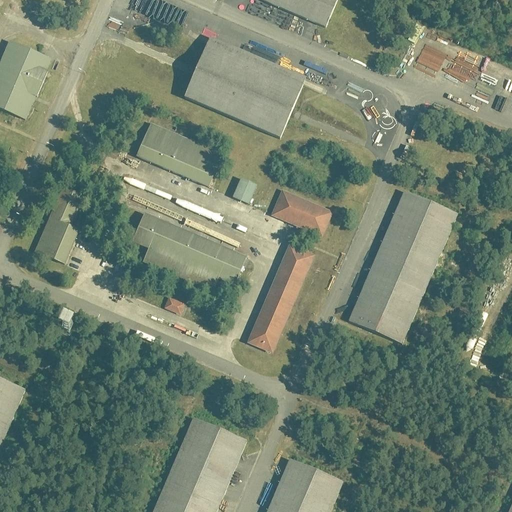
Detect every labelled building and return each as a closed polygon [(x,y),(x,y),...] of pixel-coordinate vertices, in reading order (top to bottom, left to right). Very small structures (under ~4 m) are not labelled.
[(250,0),(319,29),(331,0),(250,0)] [(203,43),(179,100),(276,140),(300,83),(203,43)] [(5,44),(0,54),(0,113),(22,123),(48,61),(5,44)] [(144,130),(133,160),(204,187),(215,157),(144,130)] [(237,184),(229,203),(244,210),(253,190),(237,184)] [(281,187),(268,218),(320,240),(333,209),(281,187)] [(33,279),(52,287),(75,233),(68,230),(82,197),(63,190),(35,256),(41,259),(33,279)] [(399,193),(343,328),(401,352),(456,216),(399,193)] [(241,260),(141,215),(124,254),(224,299),(241,260)] [(244,346),(269,356),(309,258),(284,247),(244,346)] [(168,300),(162,311),(175,318),(181,307),(168,300)] [(0,378),(0,453),(27,390),(0,378)] [(154,511),(216,511),(245,442),(193,420),(154,511)] [(263,511),(329,511),(341,485),(285,461),(263,511)]
